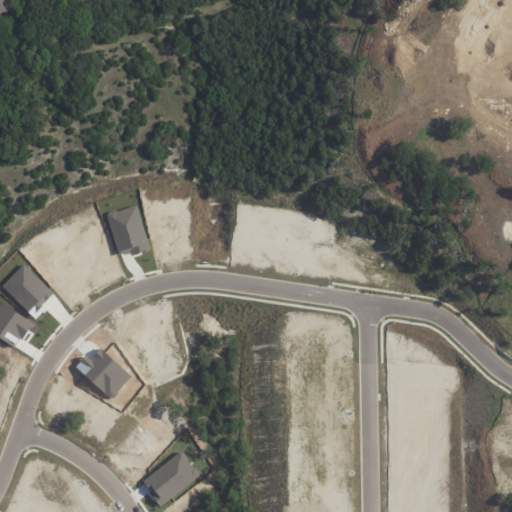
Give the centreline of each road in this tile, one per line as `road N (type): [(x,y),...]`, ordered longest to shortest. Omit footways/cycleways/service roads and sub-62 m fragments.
road 1 (residential): [(511,375),(441,315),(410,305),(217,277),(162,280),(104,303),(64,334),(40,371),(0,471)]
road 2 (residential): [(373,300),(368,511)]
road 3 (residential): [(17,428),(86,459),(129,511)]
